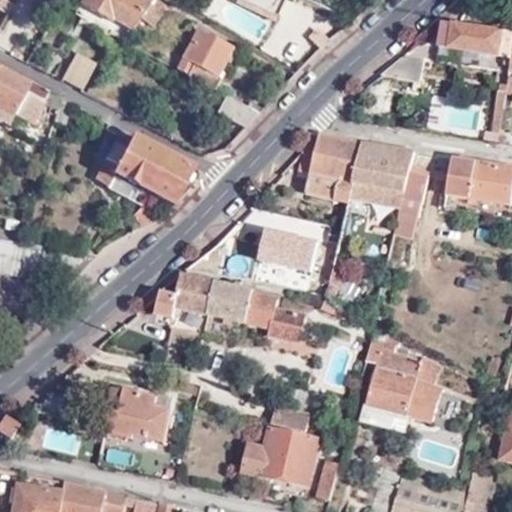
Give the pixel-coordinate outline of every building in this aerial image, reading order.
[(141,17),(152,1),(150,0),(84,0),(78,9),(107,29),(117,18),(132,28),(141,17)] [(167,6),(159,0),(152,0),(152,1),(141,17),(154,25),(167,6)] [(254,0),(282,14),(288,0),(254,0)] [(510,59),(511,42),(511,34),(446,25),(441,51),(510,59)] [(233,46),(199,28),(177,70),(210,87),(233,46)] [(77,50),(62,76),(84,87),(88,81),(89,82),(100,63),(77,50)] [(408,55),(383,76),(423,81),(427,57),(408,55)] [(31,82),(0,65),(0,108),(13,116),(21,101),(31,82)] [(62,76),(59,80),(81,93),(84,87),(62,76)] [(496,136),(499,137),(502,137),(503,132),(505,113),(503,112),(506,86),(507,78),(503,77),(496,136)] [(46,90),(31,82),(21,101),(35,110),(41,100),(46,90)] [(60,98),(46,90),(41,100),(56,109),(60,98)] [(248,130),(261,115),(230,96),(218,114),(248,130)] [(511,129),(511,113),(505,113),(503,132),(511,133),(511,129)] [(121,160),(132,139),(120,133),(108,154),(121,160)] [(303,153),(307,155),(325,136),(319,134),(303,153)] [(325,136),(307,155),(302,163),(304,163),(301,174),(312,176),(307,195),(350,206),(352,200),(365,145),(325,136)] [(186,166),(133,137),(132,139),(121,160),(113,175),(118,178),(152,196),(172,207),(193,169),(186,166)] [(365,145),(352,200),(373,205),(402,212),(411,170),(416,153),(365,145)] [(113,175),(121,160),(108,154),(96,176),(109,182),(113,175)] [(511,168),(483,164),(455,160),(450,197),(511,206),(511,168)] [(411,170),(402,212),(418,216),(419,211),(428,174),(411,170)] [(145,211),(152,196),(118,178),(110,192),(145,211)] [(352,200),(350,206),(349,212),(370,217),(373,205),(352,200)] [(149,227),(155,221),(145,211),(134,220),(143,230),(149,227)] [(418,216),(402,212),(396,233),(413,237),(418,216)] [(0,228),(0,238),(14,241),(17,231),(0,228)] [(257,262),(310,274),(317,239),(265,228),(257,262)] [(14,241),(0,238),(0,273),(73,284),(99,256),(19,243),(14,241)] [(208,314),(214,282),(183,275),(167,289),(167,294),(161,293),(156,316),(175,320),(178,307),(208,314)] [(255,291),(214,282),(208,314),(272,328),(271,337),(303,344),(308,315),(278,309),(280,300),(254,294),(255,291)] [(329,298),(328,300),(364,319),(365,316),(329,298)] [(364,319),(328,300),(326,309),(362,323),(364,319)] [(394,335),(379,327),(369,361),(380,365),(364,419),(406,432),(420,381),(435,385),(442,363),(433,358),(420,361),(398,355),(401,345),(392,341),(394,335)] [(169,348),(199,354),(204,334),(172,328),(169,348)] [(167,445),(173,413),(157,409),(158,398),(117,391),(108,436),(134,440),(134,438),(167,445)] [(276,408),(273,425),(307,432),(310,416),(276,408)] [(13,435),(21,425),(10,419),(3,428),(13,435)] [(25,428),(21,425),(13,435),(3,428),(0,433),(9,439),(17,440),(25,428)] [(309,487),(320,439),(271,428),(266,449),(251,446),(245,474),(309,487)] [(501,460),(511,462),(511,451),(504,449),(501,460)] [(315,497),(330,501),(341,463),(326,459),(315,497)] [(427,511),(438,482),(384,467),(373,507),(382,511),(427,511)] [(485,511),(494,476),(472,471),(468,490),(463,511),(485,511)] [(463,511),(468,490),(464,489),(438,482),(427,511),(463,511)] [(67,484),(65,492),(62,511),(126,511),(129,498),(67,484)] [(16,511),(62,511),(65,492),(20,485),(16,511)] [(136,511),(160,511),(161,504),(138,500),(136,511)]
